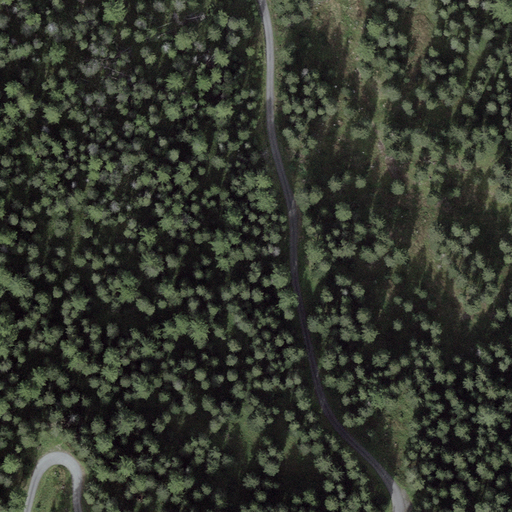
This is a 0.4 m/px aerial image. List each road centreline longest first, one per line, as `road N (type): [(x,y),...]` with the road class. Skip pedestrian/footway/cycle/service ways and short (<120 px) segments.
road 1 (track): [(263,0),(270,123),(296,224),(297,293),(323,397),(391,480),(400,511)]
road 2 (track): [(80,511),(75,473),(60,457),(41,464),(28,511)]
